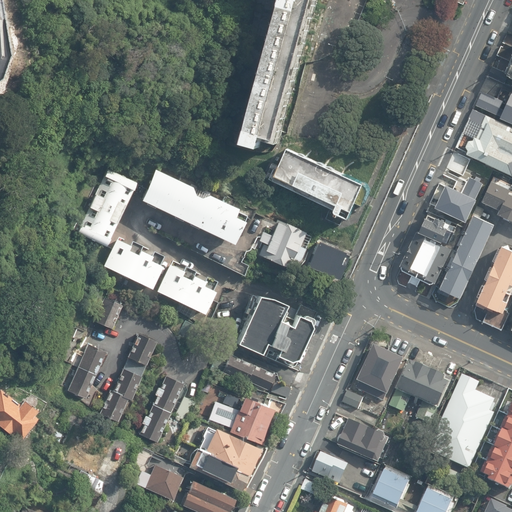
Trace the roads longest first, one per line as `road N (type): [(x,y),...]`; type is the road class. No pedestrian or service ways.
road 1 (secondary): [(366,292),(494,0)]
road 2 (tertiary): [(264,511),(366,292)]
road 3 (secondary): [(366,292),(511,364)]
